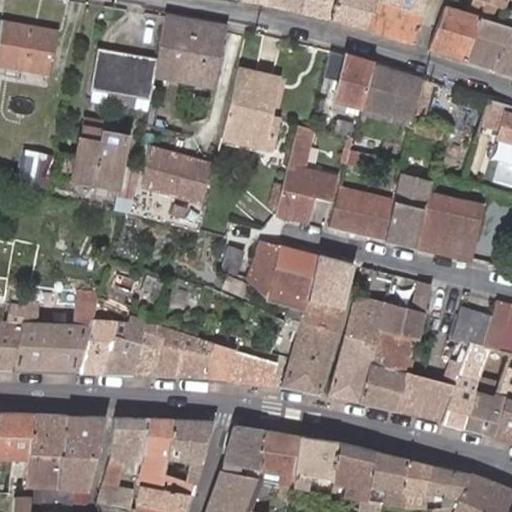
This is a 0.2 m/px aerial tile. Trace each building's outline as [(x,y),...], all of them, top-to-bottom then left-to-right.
[(297,13),(299,0),(240,0),(240,1),(297,13)] [(335,0),(299,0),(297,13),(331,22),(335,0)] [(428,0),(336,0),(331,22),(412,45),(428,0)] [(428,51),(465,62),(479,21),(484,4),(475,0),(469,17),(444,9),(428,51)] [(447,0),(444,9),(469,17),(475,0),(473,0),(447,0)] [(511,0),(473,0),(475,0),(484,4),(511,14),(511,0)] [(224,29),(163,17),(155,61),(152,75),(211,86),(224,29)] [(479,21),(465,62),(495,72),(507,36),(509,30),(479,21)] [(1,22),(0,27),(0,64),(49,75),(57,33),(1,22)] [(495,72),(511,77),(511,38),(507,36),(495,72)] [(344,54),(329,49),(324,68),(339,73),(332,98),(359,106),(371,62),(344,54)] [(152,75),(155,61),(97,50),(90,89),(148,99),(152,75)] [(371,62),(359,106),(412,121),(421,82),(371,62)] [(285,80),(236,70),(222,138),(271,148),(285,80)] [(435,86),(421,82),(412,121),(425,125),(435,86)] [(148,99),(90,89),(88,101),(146,111),(148,99)] [(511,146),(511,115),(503,112),(494,141),(511,146)] [(354,123),(336,119),(333,131),(351,136),(354,123)] [(80,128),(78,137),(100,141),(101,132),(80,128)] [(130,197),(136,167),(119,163),(122,147),(124,136),(101,132),(100,141),(78,137),(71,177),(115,185),(113,194),(111,209),(128,212),(130,197)] [(361,151),(348,148),(345,164),(367,169),(370,153),(361,151)] [(213,163),(146,149),(140,186),(205,200),(213,163)] [(23,155),(18,188),(53,198),(59,160),(23,155)] [(334,174),(286,162),(273,212),(305,220),(311,196),(327,200),(334,174)] [(394,195),(398,180),(385,177),(381,194),(348,186),(353,169),(343,166),(327,225),(384,239),(394,195)] [(397,195),(394,195),(384,239),(414,247),(426,197),(431,178),(425,177),(403,171),(397,195)] [(448,202),(426,197),(414,247),(438,253),(448,202)] [(438,253),(470,261),(480,221),(457,216),(460,205),(448,202),(438,253)] [(457,216),(480,221),(482,211),(460,205),(457,216)] [(225,241),(219,268),(241,275),(248,247),(225,241)] [(303,297),(315,254),(260,241),(250,277),(251,277),(260,303),(279,308),(293,312),(299,313),(303,297)] [(352,263),(315,254),(303,297),(339,308),(352,263)] [(383,302),(378,324),(417,333),(423,312),(430,283),(418,280),(410,308),(383,302)] [(445,287),(430,283),(423,312),(431,314),(438,315),(445,287)] [(39,319),(25,318),(12,367),(76,370),(89,322),(93,306),(97,295),(82,291),(74,321),(39,319)] [(326,394),(358,400),(378,324),(383,302),(354,294),(343,336),(326,394)] [(333,331),(339,308),(303,297),(299,313),(296,322),(333,331)] [(511,304),(493,300),(490,313),(482,344),(493,347),(499,349),(511,304)] [(511,304),(499,349),(511,352),(511,304)] [(448,335),(468,340),(482,344),(490,313),(457,305),(448,335)] [(291,320),(293,312),(279,308),(276,316),(291,321),(291,320)] [(436,323),(438,315),(431,314),(429,321),(436,323)] [(100,371),(127,372),(141,319),(126,315),(123,323),(110,323),(100,371)] [(0,366),(12,367),(25,318),(9,317),(4,317),(3,323),(0,336),(0,366)] [(141,319),(127,372),(152,373),(164,326),(151,322),(141,319)] [(76,370),(100,371),(110,323),(89,322),(76,370)] [(316,390),(333,331),(296,322),(280,383),(316,390)] [(378,324),(358,400),(396,408),(406,369),(408,370),(410,363),(417,333),(378,324)] [(164,326),(152,373),(200,374),(210,340),(164,326)] [(223,377),(232,345),(210,340),(200,374),(223,377)] [(482,344),(468,340),(462,358),(456,374),(480,380),(493,347),(482,344)] [(223,377),(269,381),(276,358),(232,345),(223,377)] [(511,356),(511,352),(499,349),(493,347),(480,380),(501,386),(505,375),(509,365),(511,356)] [(456,374),(462,358),(447,354),(439,378),(453,382),(456,374)] [(396,408),(439,417),(453,382),(439,378),(408,370),(406,369),(396,408)] [(456,374),(453,382),(477,389),(480,380),(456,374)] [(501,386),(497,395),(509,399),(511,399),(511,376),(505,375),(501,386)] [(438,421),(462,427),(477,389),(453,382),(439,417),(438,421)] [(462,427),(483,433),(497,395),(477,389),(462,427)] [(483,433),(496,436),(509,399),(497,395),(483,433)] [(511,399),(509,399),(496,436),(511,440),(511,399)] [(28,412),(0,411),(0,443),(7,444),(26,444),(28,412)] [(64,414),(28,412),(26,444),(7,444),(7,453),(62,455),(64,414)] [(6,479),(6,487),(15,487),(24,487),(36,488),(51,488),(66,488),(89,489),(103,415),(64,414),(62,455),(7,453),(6,479)] [(106,457),(96,489),(92,503),(111,505),(128,507),(137,509),(140,480),(148,417),(110,416),(106,457)] [(170,418),(148,417),(140,480),(180,496),(185,485),(164,477),(170,418)] [(164,477),(185,485),(190,477),(196,462),(209,421),(170,418),(164,477)] [(230,425),(214,475),(244,483),(249,484),(251,473),(262,429),(230,425)] [(300,435),(262,429),(251,473),(271,478),(268,490),(278,493),(286,494),(300,435)] [(300,435),(286,494),(301,496),(303,484),(324,488),(335,440),(300,435)] [(336,501),(346,502),(355,504),(361,504),(372,450),(335,440),(324,488),(338,491),(336,501)] [(404,458),(372,450),(361,504),(393,509),(396,497),(404,458)] [(430,464),(404,458),(396,497),(421,501),(430,464)] [(454,511),(469,474),(430,464),(421,501),(440,504),(438,511),(454,511)] [(509,511),(511,506),(511,489),(469,474),(454,511),(416,511),(393,509),(361,504),(355,504),(353,511),(509,511)] [(234,511),(244,483),(214,475),(198,511),(234,511)] [(171,511),(180,496),(140,480),(137,509),(128,507),(127,511),(171,511)] [(24,487),(15,487),(15,498),(23,498),(24,487)] [(277,501),(284,502),(286,494),(278,493),(277,501)] [(15,498),(14,511),(23,511),(23,498),(15,498)] [(345,509),(346,502),(336,501),(336,508),(345,509)]
